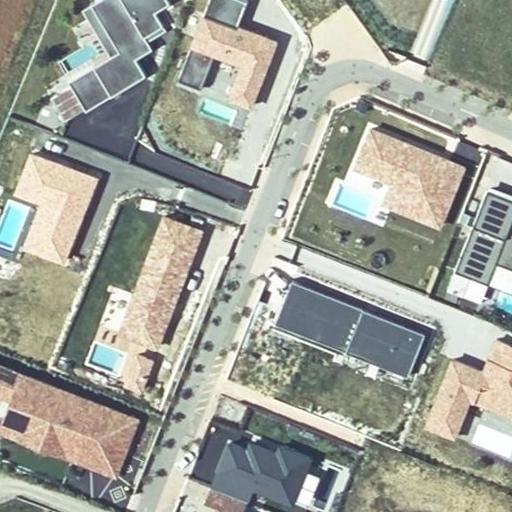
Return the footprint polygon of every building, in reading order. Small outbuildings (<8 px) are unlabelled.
[(84,106),(146,74),(134,50),(168,32),(155,7),(169,0),(168,0),(81,0),(80,1),(99,37),(59,57),(84,106)] [(252,104),(277,35),(237,20),(244,0),(204,0),(177,75),(201,83),(212,52),(236,60),(224,94),(252,104)] [(456,154),(371,121),(355,163),(394,178),(386,198),(448,221),(468,171),(455,166),(456,154)] [(99,179),(34,155),(20,192),(44,201),(26,248),(68,264),(99,179)] [(138,294),(117,286),(102,325),(162,348),(207,231),(168,216),(138,294)] [(511,227),(508,236),(479,224),(461,267),(488,278),(499,252),(511,257),(511,227)] [(409,369),(425,325),(288,276),(272,321),(409,369)] [(488,368),(456,356),(430,423),(460,434),(474,398),(511,412),(511,341),(500,337),(488,368)] [(95,466),(118,408),(24,372),(14,398),(30,404),(18,436),(95,466)] [(511,417),(477,401),(461,436),(508,458),(511,450),(511,417)] [(252,446),(228,437),(210,482),(256,500),(257,488),(311,509),(328,467),(310,460),(312,451),(258,430),(252,446)]
